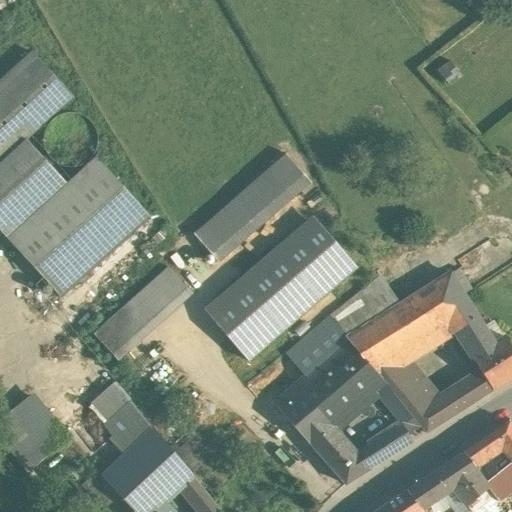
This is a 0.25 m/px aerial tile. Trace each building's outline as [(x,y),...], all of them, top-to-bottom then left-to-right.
[(0,78),(0,231),(7,239),(68,182),(28,138),(75,95),(33,49),(0,78)] [(286,155),(193,235),(216,262),(309,182),(286,155)] [(68,182),(7,239),(47,284),(54,292),(60,298),(149,218),(95,158),(68,182)] [(312,217),(203,311),(213,323),(322,229),(312,217)] [(322,229),(213,323),(246,361),(355,267),(322,229)] [(167,268),(92,335),(117,362),(192,294),(167,268)] [(348,338),(346,339),(348,342),(372,371),(400,353),(445,325),(454,335),(477,318),(450,274),(380,318),(348,338)] [(47,284),(39,291),(46,298),(54,292),(47,284)] [(367,298),(332,320),(348,338),(380,318),(367,298)] [(329,317),(286,353),(306,377),(348,342),(346,339),(348,338),(332,320),(329,317)] [(494,345),(477,318),(454,335),(455,336),(455,335),(480,373),(485,379),(492,391),(511,378),(511,349),(505,338),(494,345)] [(306,377),(273,405),(311,448),(312,447),(332,429),(373,393),(383,384),(372,371),(348,342),(306,377)] [(400,353),(372,371),(383,384),(389,391),(390,391),(420,427),(425,433),(445,421),(431,404),(439,399),(400,353)] [(480,373),(458,387),(471,405),(484,396),(477,385),(485,379),(480,373)] [(492,391),(485,379),(477,385),(484,396),(492,391)] [(401,426),(370,446),(370,447),(356,457),(368,471),(413,443),(408,436),(420,427),(390,391),(389,391),(383,384),(373,393),(401,426)] [(117,385),(89,409),(113,436),(108,440),(123,456),(152,428),(131,404),(117,385)] [(439,399),(431,404),(445,421),(471,405),(458,387),(439,399)] [(64,442),(28,398),(3,418),(38,463),(64,442)] [(38,463),(3,418),(0,420),(0,443),(24,474),(38,463)] [(511,426),(509,423),(463,453),(474,467),(500,449),(511,462),(511,426)] [(168,448),(152,428),(123,456),(101,476),(134,511),(133,511),(173,511),(165,501),(179,489),(185,484),(188,488),(196,481),(168,448)] [(191,429),(168,448),(191,476),(200,469),(187,452),(200,441),(191,429)] [(356,457),(332,429),(312,447),(345,485),(368,471),(356,457)] [(485,485),(472,468),(474,467),(463,453),(405,491),(406,492),(420,509),(428,504),(429,506),(429,505),(452,490),(470,511),(496,511),(498,511),(493,505),(498,502),(485,485)] [(511,463),(498,474),(511,491),(511,490),(511,463)] [(498,474),(485,485),(498,502),(511,491),(498,474)] [(133,511),(134,511),(101,476),(85,490),(104,511),(133,511)] [(220,511),(196,481),(188,488),(185,484),(179,489),(198,511),(220,511)] [(406,492),(375,511),(421,511),(420,509),(406,492)]
